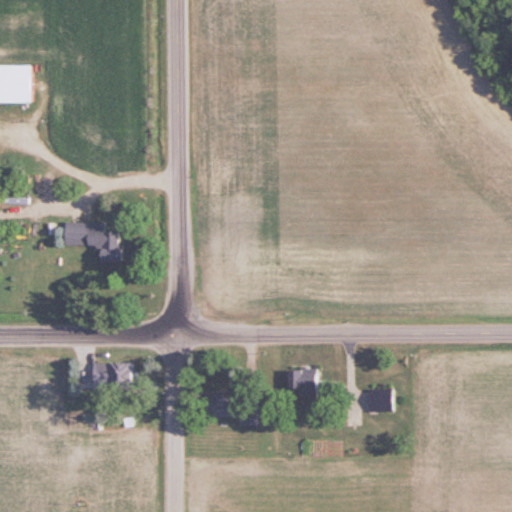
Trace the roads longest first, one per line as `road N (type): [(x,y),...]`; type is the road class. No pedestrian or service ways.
road 1 (tertiary): [(0,335),(511,332)]
road 2 (residential): [(176,334),(174,0)]
road 3 (residential): [(175,511),(176,334)]
